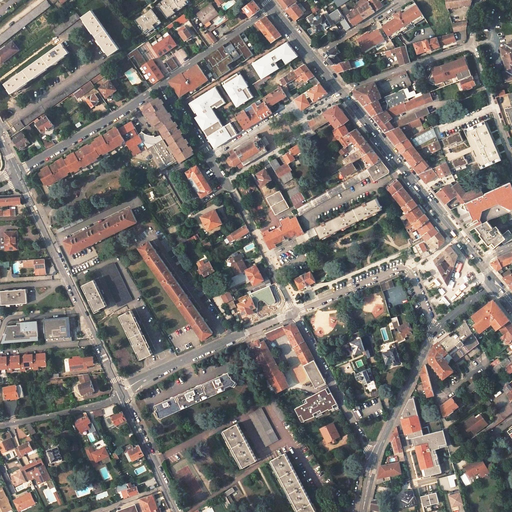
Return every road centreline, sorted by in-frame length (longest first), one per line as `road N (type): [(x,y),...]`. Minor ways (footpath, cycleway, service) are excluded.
road 1 (residential): [(18,180),(122,395)]
road 2 (primary): [(340,90),(480,263)]
road 3 (residential): [(122,395),(294,313)]
road 4 (residential): [(436,331),(403,268),(294,313)]
road 5 (residential): [(18,180),(21,170),(159,84)]
road 6 (residential): [(294,313),(374,462)]
road 7 (residential): [(340,90),(280,134),(272,123),(208,162)]
road 8 (unknown): [(174,108),(292,30)]
road 9 (residential): [(473,45),(340,90)]
road 10 (residential): [(159,84),(272,7)]
road 11 (residential): [(208,162),(275,275)]
road 12 (residential): [(122,395),(175,511)]
road 13 (primary): [(374,462),(425,346)]
road 14 (residential): [(0,425),(122,395)]
